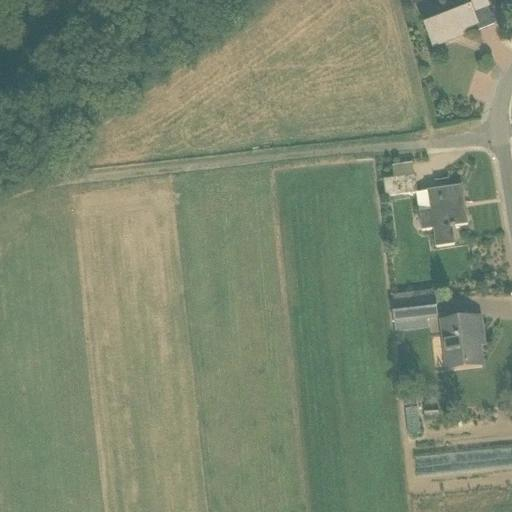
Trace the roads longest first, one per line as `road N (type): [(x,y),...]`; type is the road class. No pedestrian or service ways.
road 1 (track): [(0,200),(68,184),(499,129)]
road 2 (unclassified): [(511,219),(499,129),(511,68)]
